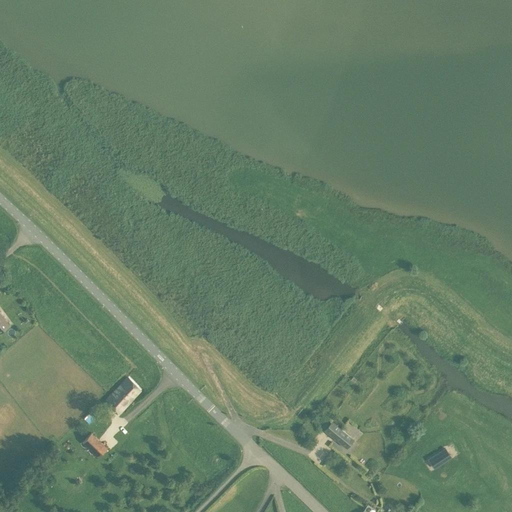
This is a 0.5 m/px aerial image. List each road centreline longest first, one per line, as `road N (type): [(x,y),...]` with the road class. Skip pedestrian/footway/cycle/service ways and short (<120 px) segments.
road 1 (tertiary): [(256,451),(0,198)]
road 2 (track): [(511,363),(429,299),(393,295),(293,413),(240,427)]
